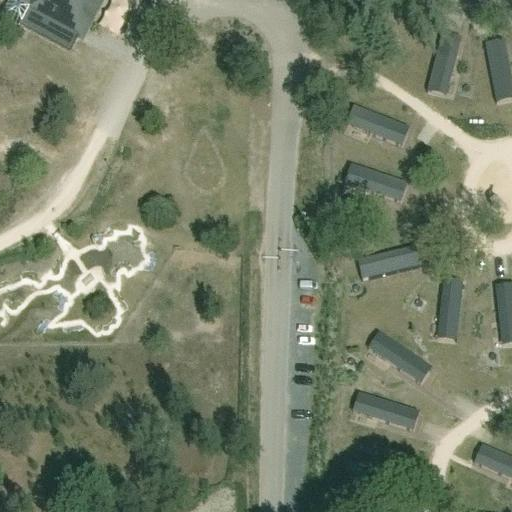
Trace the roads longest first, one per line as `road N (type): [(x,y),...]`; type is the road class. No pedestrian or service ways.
road 1 (residential): [(276,511),(300,31),(290,14),(246,0)]
road 2 (residential): [(175,0),(86,158),(37,218)]
